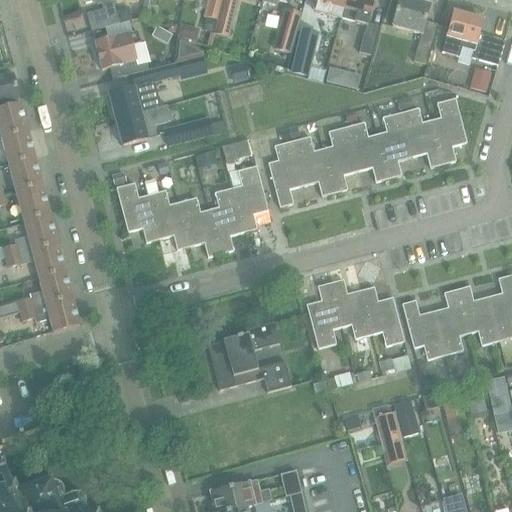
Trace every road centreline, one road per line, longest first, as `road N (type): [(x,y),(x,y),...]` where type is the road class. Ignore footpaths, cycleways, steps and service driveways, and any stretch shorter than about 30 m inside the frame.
road 1 (residential): [(111,312),(505,211),(495,165),(511,107)]
road 2 (residential): [(111,312),(24,0)]
road 3 (residential): [(164,511),(118,339)]
road 4 (residential): [(118,339),(0,369)]
